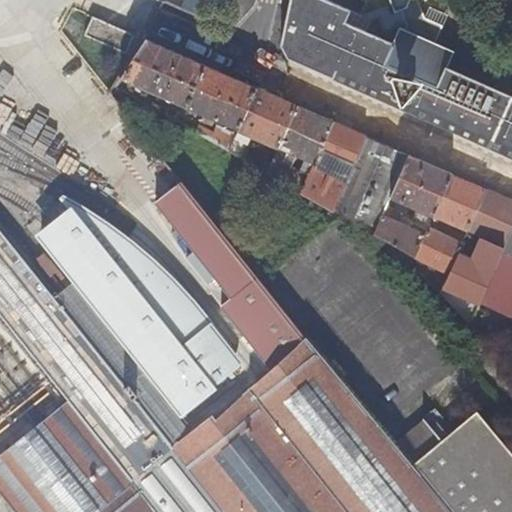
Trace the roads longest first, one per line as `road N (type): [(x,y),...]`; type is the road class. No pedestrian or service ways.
road 1 (residential): [(511,179),(247,59),(260,0)]
road 2 (unknown): [(250,46),(221,51),(179,39),(108,0)]
